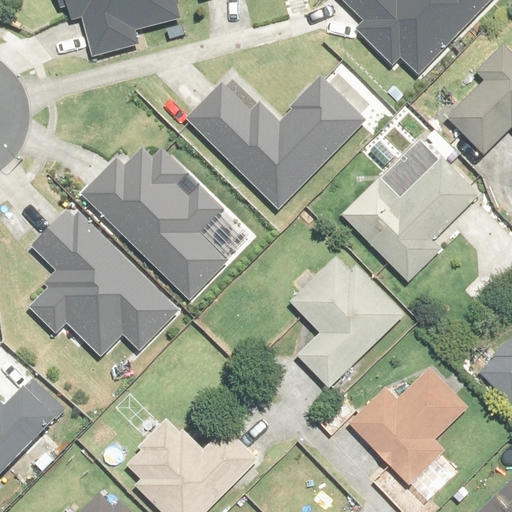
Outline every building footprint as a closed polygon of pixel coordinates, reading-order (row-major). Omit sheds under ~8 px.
[(190,13),(187,0),(59,0),(64,19),(89,13),(99,57),(143,46),(138,25),(190,13)] [(350,0),(373,22),(363,32),(395,63),(404,53),(423,72),(493,0),(350,0)] [(511,48),(483,75),(489,81),(456,113),(494,153),(511,135),(511,48)] [(279,121),(232,75),(192,117),(285,209),(370,122),(323,76),(279,121)] [(156,159),(141,143),(89,196),(196,303),(238,262),(214,238),(236,216),(167,148),(156,159)] [(442,240),(482,202),(427,143),(349,216),(412,284),(450,249),(442,240)] [(184,310),(72,206),(35,246),(60,270),(29,303),(77,347),(87,336),(110,357),(132,334),(149,348),(184,310)] [(338,390),(414,318),(363,264),(355,272),(342,258),(297,301),(326,332),(304,354),(338,390)] [(511,344),(483,372),(511,402),(511,344)] [(440,437),(469,411),(432,371),(400,400),(391,389),(355,423),(414,486),(453,450),(440,437)] [(204,451),(174,420),(130,464),(148,482),(139,490),(160,511),(213,511),(266,461),(231,425),(204,451)] [(511,511),(511,484),(484,511),(511,511)] [(136,511),(124,500),(117,508),(104,496),(88,511),(136,511)]
